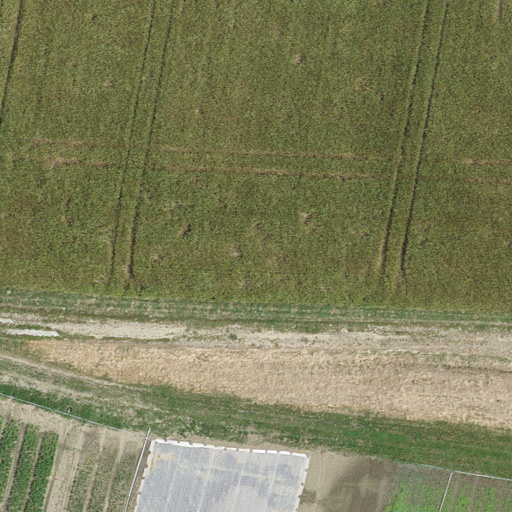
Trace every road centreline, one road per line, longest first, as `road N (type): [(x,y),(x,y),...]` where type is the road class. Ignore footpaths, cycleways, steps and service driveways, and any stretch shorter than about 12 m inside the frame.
road 1 (track): [(0,364),(121,402),(511,451)]
road 2 (track): [(0,327),(511,348)]
